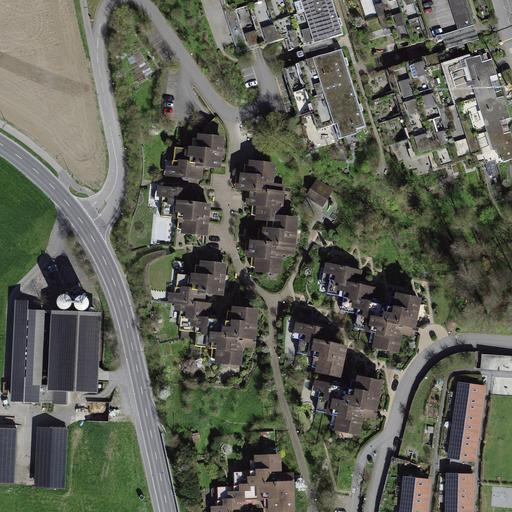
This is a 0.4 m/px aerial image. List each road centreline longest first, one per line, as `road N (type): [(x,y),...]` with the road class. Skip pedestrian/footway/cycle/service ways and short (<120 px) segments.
road 1 (secondary): [(165,511),(118,307),(84,226)]
road 2 (residential): [(139,0),(232,115),(264,98),(260,57)]
road 3 (unclassified): [(84,226),(116,186),(96,57)]
road 4 (residential): [(511,344),(436,350),(414,370),(391,439)]
